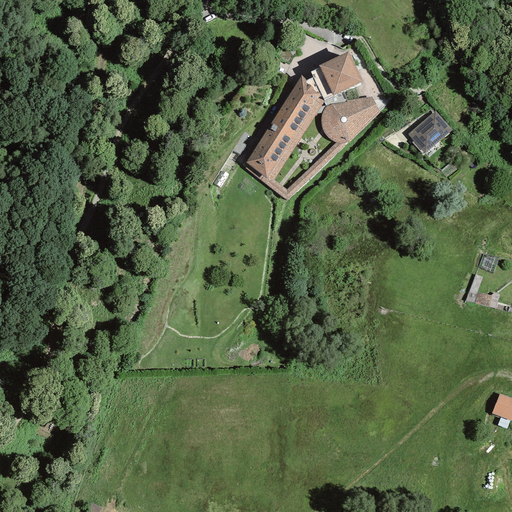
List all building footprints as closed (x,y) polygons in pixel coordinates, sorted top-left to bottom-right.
[(310,71),(312,76),(306,80),(320,93),(323,99),(333,94),(362,81),(348,50),(318,64),(319,67),(310,71)] [(287,199),(349,140),(343,142),(336,142),(286,189),(274,180),(324,101),(323,99),(320,93),(306,80),(301,74),(243,159),(245,167),(287,199)] [(331,141),(336,142),(343,142),(349,140),(379,112),(372,97),(329,104),(323,110),(320,117),(321,124),(323,131),(327,137),(331,141)] [(435,110),(408,134),(424,153),(452,130),(435,110)] [(482,277),(475,274),(465,300),(488,306),(494,308),(502,311),(503,306),(496,304),(499,294),(492,292),(491,295),(477,291),(482,277)] [(511,418),(511,398),(499,393),(492,413),(511,420),(511,418)] [(91,498),(86,511),(98,511),(102,501),(91,498)]
